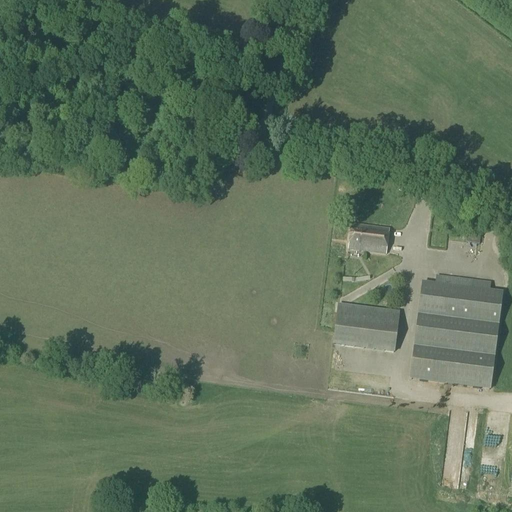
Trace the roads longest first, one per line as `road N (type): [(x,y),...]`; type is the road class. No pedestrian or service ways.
road 1 (unclassified): [(511,235),(425,173),(273,152),(263,144),(262,125),(304,0)]
road 2 (track): [(24,0),(214,65),(282,63)]
road 3 (track): [(263,144),(246,149),(0,123)]
